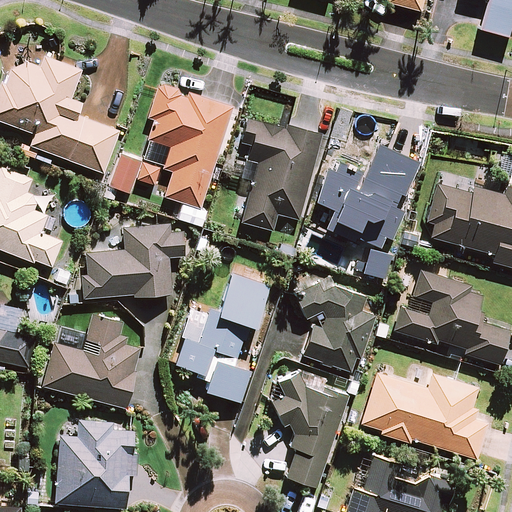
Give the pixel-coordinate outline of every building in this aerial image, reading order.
[(420,0),(384,0),(384,2),(418,10),(420,0)] [(511,4),(511,0),(484,0),(477,28),(505,35),(511,4)] [(79,69),(42,55),(37,67),(23,61),(9,67),(3,82),(0,81),(0,120),(32,132),(27,144),(100,171),(115,129),(74,114),(78,102),(68,98),(79,69)] [(153,185),(159,166),(170,170),(162,196),(181,202),(176,218),(193,223),(229,106),(156,83),(146,117),(152,119),(139,160),(141,161),(135,179),(153,185)] [(283,127),(245,117),(238,141),(249,144),(240,178),(250,180),(239,221),(270,229),(274,212),(298,218),(321,133),(284,123),(283,127)] [(483,145),(456,140),(454,149),(481,155),(483,145)] [(124,192),(137,158),(118,150),(104,185),(124,192)] [(410,162),(384,151),(364,199),(330,185),(323,202),(335,207),(328,223),(376,243),(381,230),(387,233),(398,205),(393,203),(410,162)] [(53,187),(0,166),(0,248),(49,267),(59,240),(36,231),(53,187)] [(489,260),(511,266),(511,186),(504,185),(501,195),(468,186),(467,191),(433,182),(423,220),(431,222),(428,236),(491,252),(489,260)] [(167,232),(167,224),(121,226),(123,249),(84,251),(85,278),(80,278),(81,297),(169,292),(167,256),(182,255),(181,231),(167,232)] [(482,312),(474,309),(480,289),(417,269),(409,293),(432,301),(427,316),(398,307),(391,328),(433,342),(435,338),(464,347),(462,352),(496,363),(507,328),(480,319),(482,312)] [(173,363),(195,371),(193,378),(204,382),(202,388),(237,401),(248,371),(231,364),(240,339),(247,341),(267,287),(229,273),(214,316),(189,307),(179,335),(183,336),(173,363)] [(344,368),(349,370),(354,356),(360,358),(375,313),(359,308),(363,295),(325,282),(322,292),(317,280),(291,292),(303,318),(315,313),(301,354),(344,368)] [(0,359),(25,365),(32,336),(14,332),(19,310),(0,305),(0,359)] [(142,323),(90,310),(80,349),(52,342),(41,385),(122,405),(142,323)] [(294,370),(276,379),(283,392),(269,402),(280,424),(286,426),(290,434),(286,444),(293,446),(284,475),(313,485),(344,393),(306,381),(301,383),(294,370)] [(374,371),(358,421),(379,428),(377,432),(407,441),(408,437),(473,457),(483,423),(465,417),(475,386),(428,372),(424,386),(374,371)] [(119,430),(120,422),(77,420),(76,436),(58,435),(53,501),(123,506),(125,473),(131,474),(134,431),(119,430)] [(438,511),(448,480),(392,464),(394,460),(370,453),(360,488),(350,486),(342,511),(438,511)]
